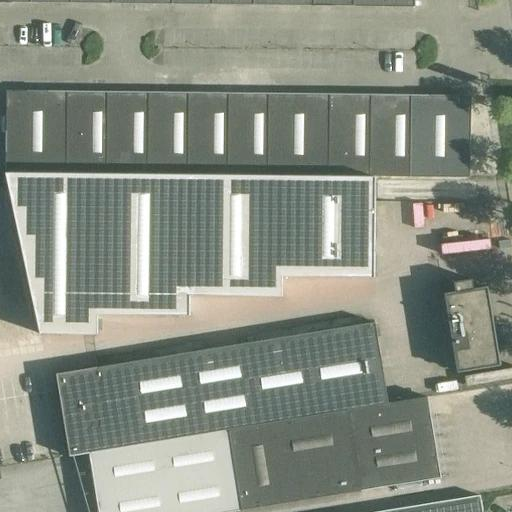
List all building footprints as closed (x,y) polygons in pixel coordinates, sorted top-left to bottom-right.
[(6,91),(6,173),(377,177),(469,178),(470,96),(6,91)] [(375,177),(6,173),(40,335),(97,335),(98,315),(154,316),(190,316),(190,296),(267,297),(282,297),(282,277),(362,278),(374,278),(374,269),(375,177)] [(474,289),(472,279),(454,282),(455,292),(444,294),(457,373),(500,366),(488,286),(474,289)] [(88,452),(388,403),(374,323),(56,374),(69,456),(89,452),(88,452)] [(88,452),(89,452),(98,511),(227,511),(440,478),(428,397),(388,403),(88,452)] [(482,511),(480,500),(480,496),(378,511),(482,511)]
